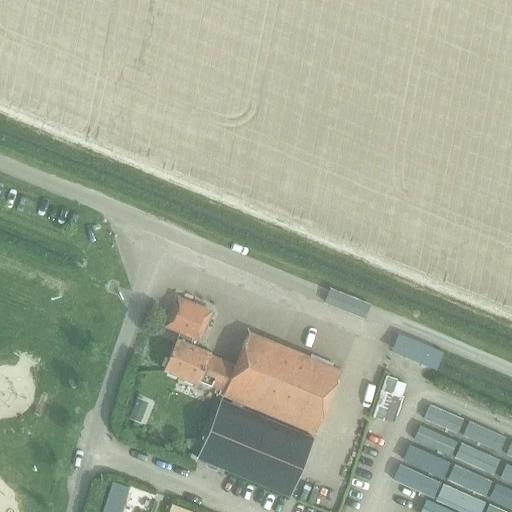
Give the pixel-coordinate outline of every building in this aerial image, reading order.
[(243,404),(313,433),(339,371),(249,333),(236,366),(208,355),(209,353),(194,347),(198,339),(210,311),(176,298),(165,325),(180,332),(164,370),(197,383),(198,380),(226,391),(224,396),(222,395),(196,458),(289,496),(313,439),(241,409),(243,404)] [(395,376),(384,372),(370,413),(391,420),(401,392),(391,388),(395,376)] [(131,410),(128,418),(140,422),(143,415),(131,410)] [(370,423),(366,434),(378,438),(381,426),(370,423)] [(366,436),(362,447),(370,450),(374,439),(366,436)] [(461,472),(501,489),(506,478),(466,461),(461,472)] [(492,492),(416,463),(411,475),(488,504),(492,492)] [(117,511),(125,487),(111,482),(101,511),(117,511)] [(495,511),(511,511),(511,503),(494,496),(489,509),(495,511)] [(196,511),(170,502),(166,511),(196,511)] [(465,511),(444,502),(438,511),(465,511)]
